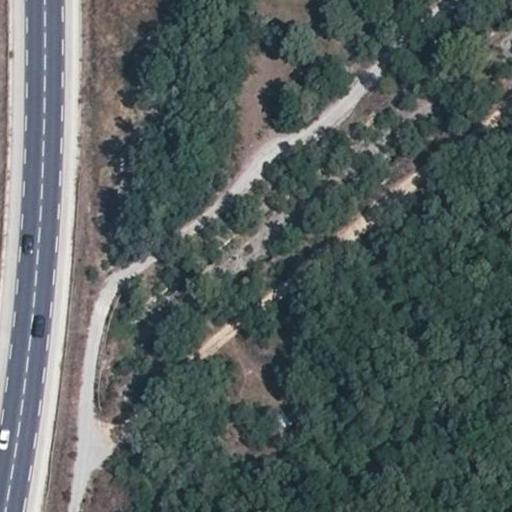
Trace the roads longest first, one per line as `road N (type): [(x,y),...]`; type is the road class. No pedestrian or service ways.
road 1 (track): [(457,0),(387,57),(325,125),(271,146),(235,192),(104,298),(91,345),(91,460)]
road 2 (track): [(78,511),(91,460),(189,364),(511,108)]
road 3 (primary): [(5,511),(40,248),(42,0)]
